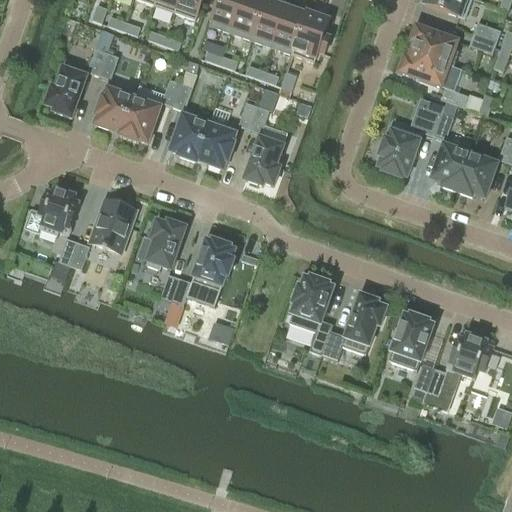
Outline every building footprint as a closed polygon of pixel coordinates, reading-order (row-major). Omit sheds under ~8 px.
[(133,0),(133,2),(154,9),(156,0),(133,0)] [(156,0),(154,9),(174,16),(179,0),(156,0)] [(179,0),(174,16),(195,24),(203,0),(179,0)] [(231,36),(243,0),(219,0),(209,29),(231,36)] [(251,44),(265,3),(263,2),(262,3),(263,4),(262,6),(256,3),(257,0),(256,0),(243,0),(231,36),(251,44)] [(471,1),(469,0),(425,0),(423,7),(464,22),(471,1)] [(502,0),(498,12),(507,15),(511,1),(511,0),(502,0)] [(272,51),(286,11),(273,6),(272,9),(265,7),(266,5),(267,5),(267,4),(265,3),(251,44),(272,51)] [(91,23),(101,27),(106,12),(96,8),(91,23)] [(286,11),(272,51),(292,58),(306,15),(305,17),(303,17),(303,18),(304,18),(303,20),(296,18),(297,15),(286,11)] [(306,15),(292,58),(314,66),(317,55),(323,57),(329,42),(323,40),(329,23),(315,18),(314,21),(307,19),(307,17),(308,17),(309,16),(306,15)] [(122,34),(125,26),(110,20),(107,29),(122,34)] [(125,26),(122,34),(137,39),(140,31),(125,26)] [(473,37),(496,46),(500,34),(477,26),(473,37)] [(411,54),(453,69),(458,56),(453,54),(457,45),(415,30),(410,45),(414,46),(411,54)] [(162,49),(165,40),(150,35),(148,43),(162,49)] [(499,54),(508,57),(511,47),(511,37),(506,35),(499,54)] [(496,46),(473,37),(468,49),(492,57),(496,46)] [(165,40),(162,49),(177,54),(180,45),(165,40)] [(101,73),(106,57),(95,53),(87,76),(98,80),(101,73)] [(453,69),(411,54),(408,62),(404,61),(399,76),(440,90),(448,68),(453,70),(453,69)] [(508,57),(499,54),(492,73),(502,77),(508,57)] [(219,69),(222,60),(207,55),(204,63),(219,69)] [(101,73),(98,80),(110,84),(118,61),(106,57),(101,73)] [(222,60),(219,69),(234,74),(237,65),(222,60)] [(53,115),(71,121),(85,80),(76,77),(78,72),(64,67),(55,92),(51,91),(45,108),(54,112),(53,115)] [(260,83),(263,75),(248,69),(245,78),(260,83)] [(180,88),(174,107),(185,111),(193,88),(196,79),(185,75),(182,84),(180,88)] [(263,75),(260,83),(275,88),(278,80),(263,75)] [(296,79),(285,76),(280,90),(290,94),(296,79)] [(169,84),(162,103),(174,107),(180,88),(169,84)] [(441,101),(464,109),(468,98),(445,89),(441,101)] [(133,101),(135,96),(120,90),(118,96),(107,92),(104,101),(102,100),(95,118),(97,119),(94,128),(120,137),(119,138),(120,139),(120,137),(133,101)] [(120,137),(120,139),(137,145),(138,143),(147,146),(159,111),(134,101),(136,96),(135,96),(133,101),(120,137)] [(487,121),(488,118),(493,102),(483,99),(478,114),(477,117),(487,121)] [(249,134),(257,110),(246,106),(237,130),(249,134)] [(257,110),(249,134),(260,138),(269,114),(257,110)] [(208,130),(210,122),(184,113),(169,154),(178,158),(177,159),(195,165),(200,151),(208,130)] [(433,140),(441,117),(430,113),(421,136),(433,140)] [(441,117),(433,140),(444,144),(453,121),(441,117)] [(200,151),(195,165),(196,166),(196,164),(222,173),(225,164),(227,165),(233,147),(232,146),(235,137),(223,133),(225,128),(210,122),(208,130),(200,151)] [(265,127),(262,137),(286,143),(289,132),(265,127)] [(383,172),(382,175),(400,181),(401,179),(406,181),(421,139),(392,129),(387,145),(385,144),(379,160),(381,161),(378,171),(383,172)] [(509,168),(511,158),(511,142),(505,140),(497,163),(509,168)] [(244,183),(262,189),(263,186),(272,189),(279,171),(275,170),(282,150),(259,141),(244,183)] [(456,195),(471,153),(453,147),(451,155),(442,152),(431,182),(442,186),(441,190),(456,195)] [(471,153),(456,195),(471,200),(472,197),(484,201),(496,167),(487,164),(488,159),(471,153)] [(45,193),(37,215),(31,212),(23,233),(37,238),(39,233),(57,239),(58,235),(67,238),(77,210),(72,208),(75,200),(53,192),(52,196),(45,193)] [(134,213),(106,203),(90,246),(119,257),(134,213)] [(170,272),(185,231),(167,225),(166,228),(156,225),(150,243),(154,244),(145,269),(159,274),(161,269),(170,272)] [(65,243),(56,266),(68,271),(77,247),(65,243)] [(229,252),(230,250),(211,243),(210,246),(206,244),(191,285),(219,296),(224,280),(227,281),(233,264),(230,264),(234,254),(229,252)] [(77,247),(68,271),(70,271),(79,275),(88,251),(77,247)] [(171,306),(179,282),(168,278),(159,302),(171,306)] [(321,360),(321,358),(330,335),(332,328),(321,324),(332,292),(327,290),(328,288),(310,281),(309,283),(304,282),(301,291),(298,290),(292,307),(295,308),(288,327),(315,336),(308,355),(321,360)] [(179,282),(171,306),(182,310),(191,286),(179,282)] [(330,335),(321,358),(337,364),(341,350),(365,359),(376,328),(379,329),(385,312),(376,308),(377,305),(359,299),(345,340),(330,335)] [(410,319),(409,321),(404,319),(388,364),(416,374),(432,329),(427,327),(428,325),(410,319)] [(485,349),(486,346),(465,338),(462,346),(456,344),(446,372),(473,382),(477,372),(484,374),(492,352),(485,349)] [(425,396),(434,372),(422,368),(413,391),(425,396)] [(434,372),(425,396),(437,400),(445,376),(434,372)]
